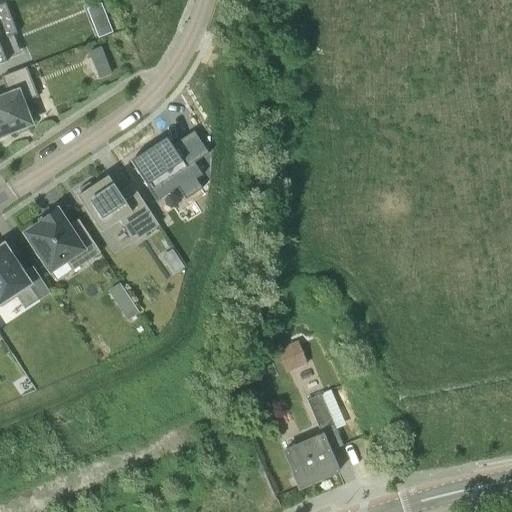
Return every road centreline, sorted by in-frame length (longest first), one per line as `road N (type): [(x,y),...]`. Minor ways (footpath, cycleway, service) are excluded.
road 1 (residential): [(0,200),(152,94)]
road 2 (tertiary): [(511,489),(392,511)]
